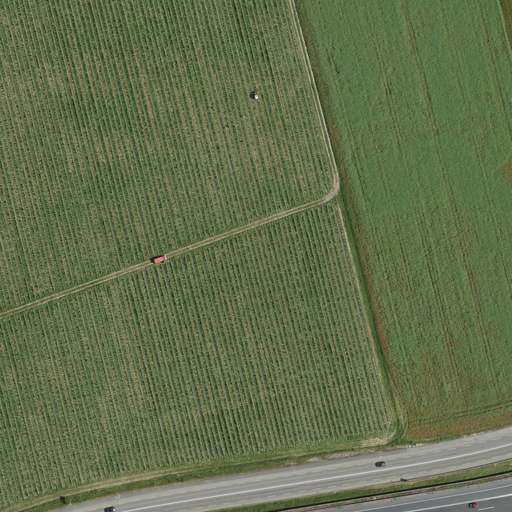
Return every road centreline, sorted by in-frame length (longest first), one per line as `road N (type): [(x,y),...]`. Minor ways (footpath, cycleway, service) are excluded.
road 1 (track): [(0,318),(339,192),(294,0)]
road 2 (primary): [(511,444),(126,511)]
